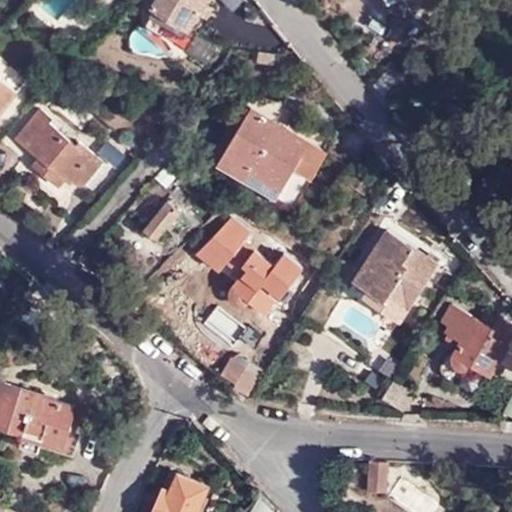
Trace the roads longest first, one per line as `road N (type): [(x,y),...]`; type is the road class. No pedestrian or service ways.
road 1 (residential): [(511,266),(330,67),(280,0)]
road 2 (residential): [(511,446),(249,431)]
road 3 (residential): [(190,371),(135,449),(104,511)]
road 4 (residential): [(0,225),(105,306)]
